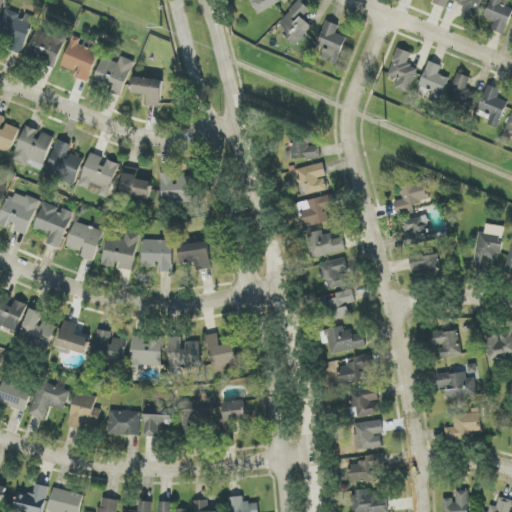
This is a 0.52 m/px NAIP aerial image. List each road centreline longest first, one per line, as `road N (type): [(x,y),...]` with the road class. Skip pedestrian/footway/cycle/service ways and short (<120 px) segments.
road 1 (secondary): [(177,0),(278,400),(288,511)]
road 2 (residential): [(424,511),(392,308),(348,131),(354,89),(383,16)]
road 3 (residential): [(0,436),(116,466),(319,456)]
road 4 (residential): [(0,254),(87,291),(169,306),(285,290)]
road 5 (residential): [(0,76),(150,137),(243,128)]
road 6 (residential): [(511,68),(350,0)]
road 7 (secondary): [(243,128),(209,0)]
road 8 (secondary): [(319,456),(295,333)]
road 9 (residential): [(511,300),(463,293),(392,308)]
